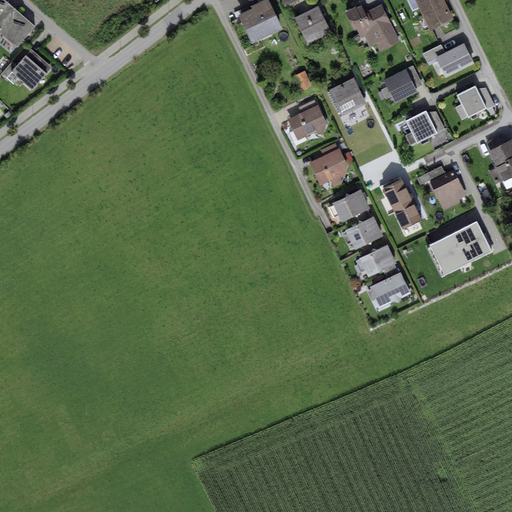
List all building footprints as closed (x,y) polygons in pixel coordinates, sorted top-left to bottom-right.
[(3,0),(0,0),(0,14),(9,4),(3,0)] [(252,10),(240,15),(253,43),(282,30),(268,0),(264,0),(259,2),(250,6),(252,10)] [(414,0),(430,30),(453,19),(444,0),(414,0)] [(35,27),(9,4),(0,14),(0,31),(18,47),(35,27)] [(362,5),(345,13),(354,31),(357,30),(361,37),(365,35),(371,47),(376,44),(380,52),(400,42),(382,5),(365,12),(362,5)] [(319,7),(294,19),(306,45),(331,34),(319,7)] [(440,47),(424,54),(430,67),(439,62),(446,76),(471,65),(463,46),(444,55),(440,47)] [(32,51),(26,58),(45,74),(51,67),(32,51)] [(45,74),(26,58),(18,67),(11,62),(2,73),(15,84),(19,80),(32,90),(45,74)] [(413,67),(406,70),(415,88),(422,85),(413,67)] [(406,70),(383,82),(395,106),(418,94),(415,88),(406,70)] [(306,72),(295,77),(303,92),(313,87),(306,72)] [(354,79),(330,91),(342,116),(366,105),(354,79)] [(476,86),(458,95),(469,117),(487,108),(477,89),(476,86)] [(486,88),(477,89),(487,108),(494,105),(486,88)] [(301,113),(318,105),(315,99),(299,107),(301,113)] [(301,113),(288,119),(298,140),(315,132),(323,135),(327,124),(318,105),(301,113)] [(426,112),(406,122),(417,143),(437,132),(426,113),(426,112)] [(436,112),(426,113),(437,132),(444,128),(436,112)] [(511,139),(488,151),(496,167),(488,171),(494,184),(511,176),(511,139)] [(324,156),(340,148),(337,142),(320,150),(324,156)] [(324,156),(310,163),(320,186),(331,181),(334,187),(341,184),(348,166),(340,148),(324,156)] [(430,181),(445,173),(441,166),(416,178),(420,186),(430,181)] [(445,173),(430,181),(444,210),(460,203),(458,199),(466,195),(454,169),(445,173)] [(345,198),(332,204),(340,222),(356,215),(368,209),(370,208),(361,190),(350,195),(346,194),(345,198)] [(372,218),(368,209),(356,215),(360,224),(372,218)] [(360,224),(346,230),(355,249),(367,244),(371,245),(372,242),(383,236),(374,217),(372,218),(360,224)] [(460,229),(428,245),(443,275),(493,251),(478,221),(460,229)] [(372,253),(360,258),(368,277),(382,270),(394,264),(396,263),(387,245),(376,251),(373,249),(372,253)] [(398,274),(394,264),(382,270),(386,279),(398,274)] [(386,279),(370,286),(380,308),(394,301),(400,302),(400,298),(410,293),(400,273),(398,274),(386,279)]
